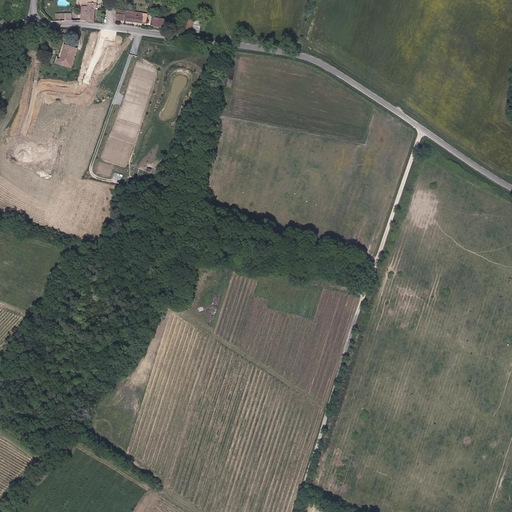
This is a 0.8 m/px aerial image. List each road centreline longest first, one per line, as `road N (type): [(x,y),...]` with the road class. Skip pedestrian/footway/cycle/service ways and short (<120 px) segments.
road 1 (tertiary): [(39,24),(132,28),(309,57),(511,186)]
road 2 (unknown): [(296,511),(421,126)]
